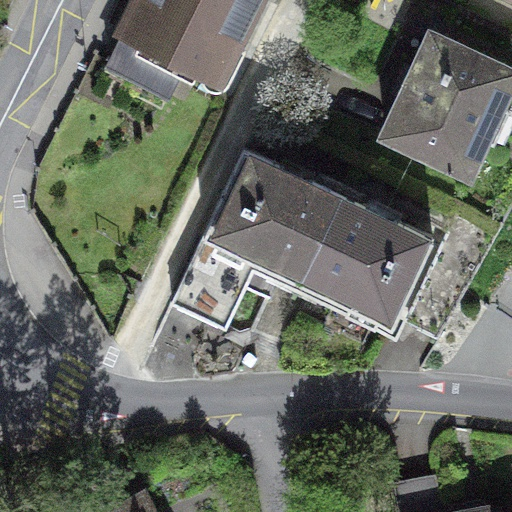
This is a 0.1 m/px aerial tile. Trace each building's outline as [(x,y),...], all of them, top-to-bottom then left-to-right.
[(137,0),(106,63),(164,92),(182,56),(215,73),(251,0),(137,0)] [(499,103),(511,75),(511,67),(430,29),(414,64),(411,62),(396,95),(399,96),(383,130),(468,170),(484,136),(493,140),(508,107),(499,103)] [(296,276),(337,189),(314,178),(244,145),(171,299),(226,324),(257,258),(296,276)] [(441,327),(500,225),(394,174),(377,208),(354,197),(337,189),(296,276),(390,320),(436,223),(447,229),(408,311),(441,327)] [(485,511),(484,505),(447,511),(440,511),(433,472),(393,480),(399,511),(485,511)] [(215,511),(201,481),(141,510),(133,494),(102,509),(98,501),(60,511),(215,511)]
